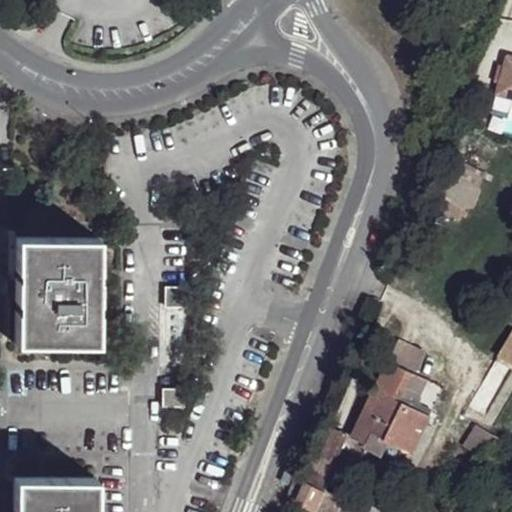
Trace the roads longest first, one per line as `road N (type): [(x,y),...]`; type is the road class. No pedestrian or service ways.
road 1 (residential): [(376,144),(246,511)]
road 2 (tertiary): [(0,45),(46,100),(99,108),(148,102),(191,85),(258,28)]
road 3 (tertiary): [(244,2),(178,60),(141,74),(56,74),(0,43)]
road 4 (residential): [(258,28),(335,87),(376,144)]
road 5 (residential): [(376,144),(371,76),(313,0)]
